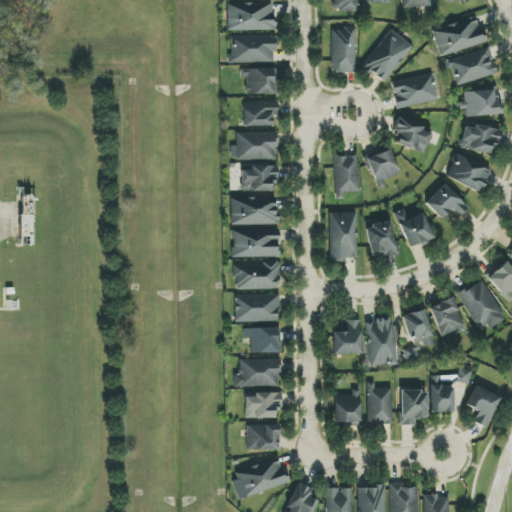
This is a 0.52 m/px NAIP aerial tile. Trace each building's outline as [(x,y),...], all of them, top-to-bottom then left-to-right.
[(358,11),(357,0),(332,0),(333,11),(358,11)] [(402,0),(402,8),(430,7),(429,0),(402,0)] [(227,31),(274,30),(273,2),(226,3),(227,31)] [(440,57),(484,43),(476,17),(432,31),(440,57)] [(356,72),(355,28),(330,29),(331,73),(356,72)] [(382,83),(412,47),(394,32),(364,68),(382,83)] [(275,63),(274,35),(231,36),(231,55),(227,55),(227,64),(275,63)] [(455,87),(497,73),(488,47),(447,60),(455,87)] [(245,95),(273,94),(273,69),(240,69),(240,78),(245,78),(245,95)] [(437,100),(430,73),(390,84),(397,110),(437,100)] [(499,115),(499,90),(463,91),(463,102),(458,102),(458,109),(465,109),(465,116),(499,115)] [(243,127),(271,127),(271,116),(276,116),(276,101),(243,102),(243,127)] [(396,119),(392,133),(399,134),(396,145),(424,153),(431,129),(396,119)] [(463,125),(460,149),(490,152),(490,147),(498,148),(500,130),(463,125)] [(236,133),(236,146),(230,146),(230,160),(276,159),(276,132),(236,133)] [(398,176),(391,150),(367,157),(376,189),(386,186),(384,180),(398,176)] [(478,194),(490,172),(457,154),(445,176),(478,194)] [(359,192),(358,156),(333,157),(334,200),(343,199),(343,193),(359,192)] [(271,191),(271,183),(278,183),(277,165),(249,166),(249,170),(240,170),(240,192),(271,191)] [(440,219),(450,210),(458,218),(468,209),(443,182),(423,201),(440,219)] [(230,198),(230,226),(277,225),(276,197),(230,198)] [(421,212),(410,217),(406,208),(393,214),(408,249),(433,238),(421,212)] [(356,212),(329,213),(330,260),(357,260),(356,212)] [(365,226),(370,259),(396,255),(391,222),(365,226)] [(278,229),(231,231),(232,258),(279,257),(278,229)] [(511,292),(511,269),(505,262),(486,279),(509,302),(511,299),(511,293),(511,292)] [(237,290),(279,289),(278,263),(233,264),(233,279),(236,279),(237,290)] [(458,293),(477,333),(503,320),(484,281),(458,293)] [(235,323),(279,322),(278,294),(234,295),(235,323)] [(429,308),(441,337),(464,327),(452,298),(429,308)] [(402,315),(407,338),(413,337),(415,349),(432,346),(425,310),(402,315)] [(397,364),(391,318),(364,322),(370,368),(397,364)] [(359,321),(346,321),(347,332),(332,333),(333,355),(360,354),(359,321)] [(251,354),(278,353),(278,328),(243,328),(243,338),(250,338),(251,354)] [(406,363),(418,360),(415,347),(403,350),(406,363)] [(238,359),(238,374),(233,375),(233,387),(279,387),(279,359),(238,359)] [(453,412),(452,384),(470,384),(470,369),(458,370),(458,376),(433,376),(433,384),(429,384),(429,413),(453,412)] [(391,388),(374,388),(374,383),(366,383),(367,425),(392,424),(391,388)] [(499,396),(473,386),(466,406),(477,410),(473,423),(487,428),(499,396)] [(400,391),(401,425),(414,425),(414,419),(427,419),(426,391),(400,391)] [(245,419),(274,418),(274,410),(281,410),(281,393),(244,394),(245,419)] [(360,424),(359,393),(333,394),(334,425),(360,424)] [(278,425),(246,425),(247,451),(279,450),(278,425)] [(239,500),(287,484),(278,458),(230,474),(239,500)] [(417,511),(417,488),(400,488),(400,484),(389,484),(389,511),(417,511)] [(311,511),(319,496),(298,486),(285,511),(311,511)] [(384,511),(384,487),(356,488),(356,511),(384,511)] [(352,511),(352,488),(325,489),(325,511),(352,511)] [(447,511),(447,496),(422,497),(422,511),(447,511)]
